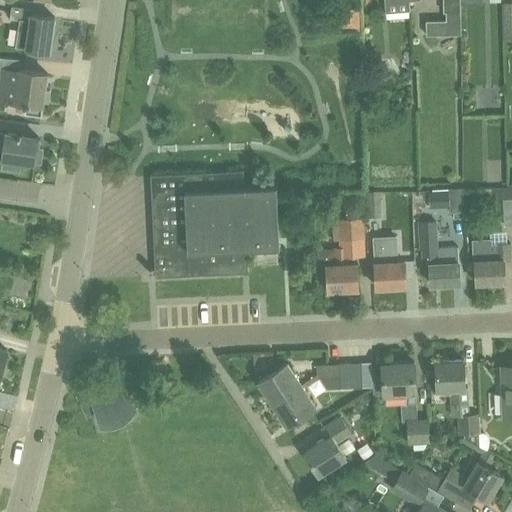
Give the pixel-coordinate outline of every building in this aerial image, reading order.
[(461,34),(460,0),(443,0),(444,12),(446,12),(446,19),(426,20),(427,35),(461,34)] [(511,2),(502,3),(502,21),(511,20),(511,2)] [(50,51),(55,17),(32,14),(33,9),(12,6),(10,18),(30,21),(28,33),(18,31),(16,46),(26,47),(26,48),(50,51)] [(370,31),(369,7),(357,7),(357,19),(344,19),(345,32),(370,31)] [(49,102),(51,89),(46,88),(48,73),(19,69),(1,66),(0,75),(0,99),(26,103),(25,113),(41,115),(42,106),(43,106),(44,101),(49,102)] [(6,132),(6,133),(0,131),(0,141),(4,142),(2,159),(3,159),(2,168),(21,171),(22,162),(35,164),(35,162),(41,163),(43,150),(37,149),(39,137),(6,132)] [(244,187),(244,185),(243,170),(151,174),(156,276),(249,272),(247,248),(280,246),(277,185),(244,187)] [(511,223),(511,186),(490,187),(491,198),(503,198),(504,224),(511,223)] [(464,188),(449,188),(450,192),(450,201),(450,206),(451,212),(465,211),(464,188)] [(368,217),(382,216),(381,191),(366,191),(368,217)] [(450,192),(430,193),(431,207),(450,206),(450,201),(450,192)] [(333,240),(365,238),(364,216),(332,218),(333,240)] [(438,248),(437,220),(418,221),(419,250),(421,249),(422,264),(431,263),(432,284),(461,283),(459,246),(438,248)] [(0,236),(0,269),(23,274),(29,242),(13,239),(13,236),(12,236),(11,239),(3,237),(3,234),(2,234),(2,237),(0,236)] [(397,261),(396,237),(382,238),(383,261),(376,262),(377,287),(406,286),(404,260),(397,261)] [(492,243),(492,238),(473,239),(473,261),(476,261),(477,282),(505,281),(504,260),(511,259),(511,247),(511,242),(492,243)] [(349,263),(349,246),(334,247),(335,264),(328,264),(329,290),(358,288),(356,263),(349,263)] [(254,253),(254,263),(278,262),(278,252),(254,253)] [(253,354),(254,369),(272,368),(271,353),(253,354)] [(465,387),(463,360),(437,361),(438,389),(440,389),(440,393),(450,393),(451,416),(458,416),(458,434),(464,434),(464,437),(480,445),(479,432),(481,432),(480,412),(470,412),(468,387),(465,387)] [(273,403),(302,384),(288,362),(259,381),(273,403)] [(341,363),(343,387),(362,387),(361,362),(341,363)] [(416,392),(416,388),(414,362),(383,363),(384,394),(406,393),(406,405),(417,405),(416,392)] [(327,388),(343,387),(341,363),(317,364),(317,373),(318,374),(320,377),(327,388)] [(506,415),(511,414),(511,366),(503,366),(506,415)] [(126,370),(114,376),(119,384),(127,392),(136,387),(126,370)] [(304,388),(320,377),(318,374),(302,384),(273,403),(288,425),(317,406),(304,388)] [(383,375),(373,375),(373,386),(374,394),(384,394),(383,375)] [(89,390),(78,396),(87,413),(96,408),(94,398),(89,390)] [(320,473),(345,457),(336,443),(352,433),(340,415),(321,427),(327,438),(306,451),(320,473)] [(417,418),(408,419),(407,419),(408,444),(430,443),(429,418),(417,418)] [(410,473),(444,495),(469,509),(479,493),(489,499),(503,476),(489,467),(478,461),(468,477),(451,467),(444,479),(417,462),(410,473)] [(436,507),(444,495),(410,473),(402,469),(389,489),(419,507),(415,511),(446,511),(445,511),(436,507)] [(334,504),(348,495),(329,483),(324,488),(334,504)]
